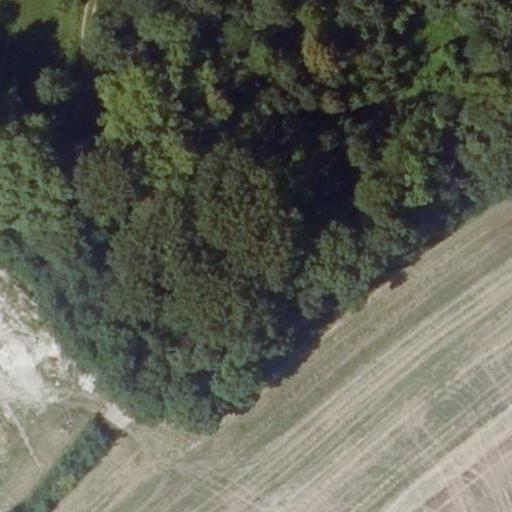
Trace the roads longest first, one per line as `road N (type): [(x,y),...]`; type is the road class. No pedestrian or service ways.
road 1 (track): [(0,288),(57,365),(127,424),(135,451),(80,511)]
road 2 (track): [(0,496),(86,390)]
